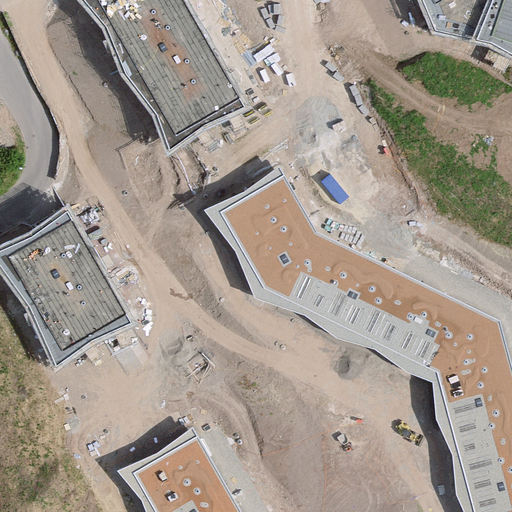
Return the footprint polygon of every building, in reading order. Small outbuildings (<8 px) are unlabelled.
[(83,0),(107,27),(126,74),(157,115),(170,151),(205,125),(246,107),(184,0),(83,0)] [(511,0),(422,0),(436,30),(491,43),(511,54),(511,0)] [(244,192),(204,210),(235,251),(255,298),(306,316),(337,339),(375,349),(407,373),(433,382),(436,419),(452,455),(456,494),(463,511),(511,511),(511,364),(500,320),(317,232),(279,166),(244,192)] [(32,237),(0,251),(0,266),(30,307),(57,368),(91,342),(132,322),(68,212),(32,237)] [(156,454),(117,471),(142,501),(146,511),(241,511),(193,427),(156,454)]
